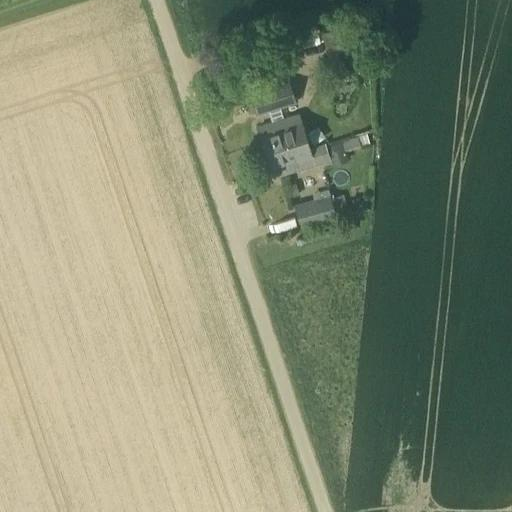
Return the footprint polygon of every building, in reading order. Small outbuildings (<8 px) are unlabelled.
[(327,58),(365,50),(360,24),(321,32),(327,58)] [(256,117),(295,104),(287,81),(248,93),(256,117)] [(286,151),(306,145),(296,116),(257,129),(262,144),(277,139),(279,144),(284,143),(286,151)] [(307,149),(306,145),(286,151),(284,143),(279,144),(277,139),(262,144),(270,171),(281,168),(283,175),(329,160),(323,143),(307,149)] [(328,199),(326,190),(311,194),(312,199),(293,204),(300,229),(334,219),(333,214),(342,211),(338,196),(328,199)]
